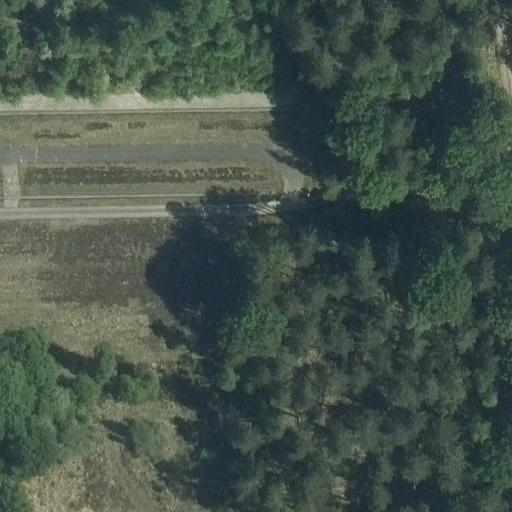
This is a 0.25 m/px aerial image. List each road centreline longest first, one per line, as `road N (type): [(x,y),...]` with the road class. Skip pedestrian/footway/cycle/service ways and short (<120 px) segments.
road 1 (track): [(499,0),(506,511)]
road 2 (track): [(511,212),(295,198)]
